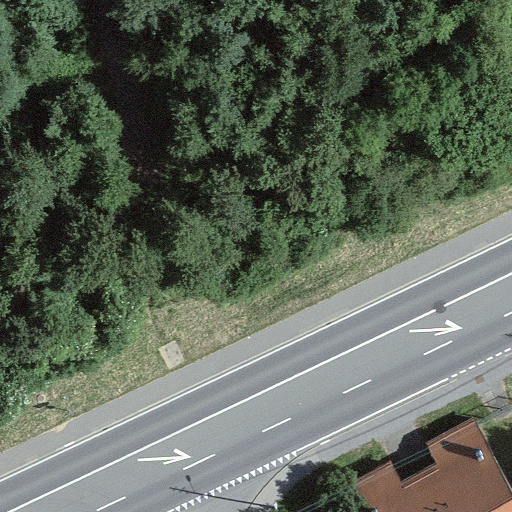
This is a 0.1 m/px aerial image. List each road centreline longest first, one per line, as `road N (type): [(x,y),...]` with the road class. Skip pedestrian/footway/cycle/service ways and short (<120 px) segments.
road 1 (primary): [(106,486),(511,294)]
road 2 (track): [(103,0),(148,181)]
